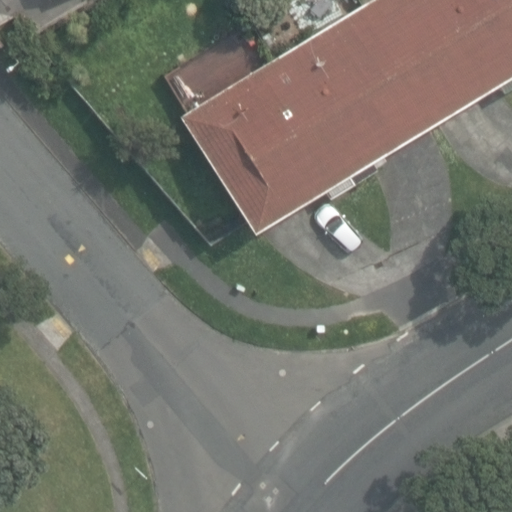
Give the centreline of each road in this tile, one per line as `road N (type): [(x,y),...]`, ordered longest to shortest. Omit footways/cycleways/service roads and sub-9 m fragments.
road 1 (unclassified): [(320,488),(161,341),(0,166)]
road 2 (residential): [(320,488),(393,424),(511,340)]
